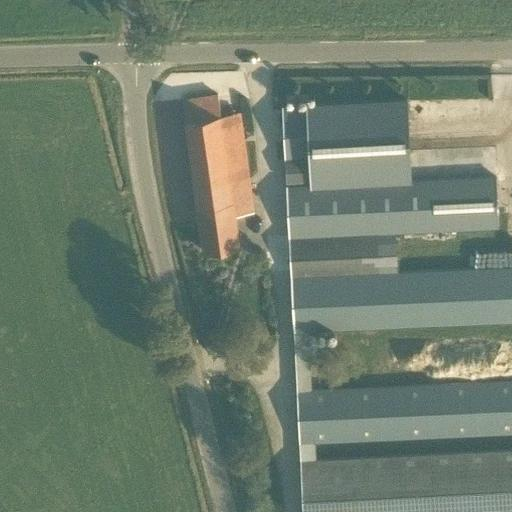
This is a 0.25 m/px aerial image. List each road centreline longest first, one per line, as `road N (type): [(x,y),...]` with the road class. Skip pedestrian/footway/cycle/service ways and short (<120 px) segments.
road 1 (unclassified): [(226,511),(144,189),(135,55)]
road 2 (unclassified): [(511,51),(135,55)]
road 3 (unclassified): [(0,59),(135,55)]
